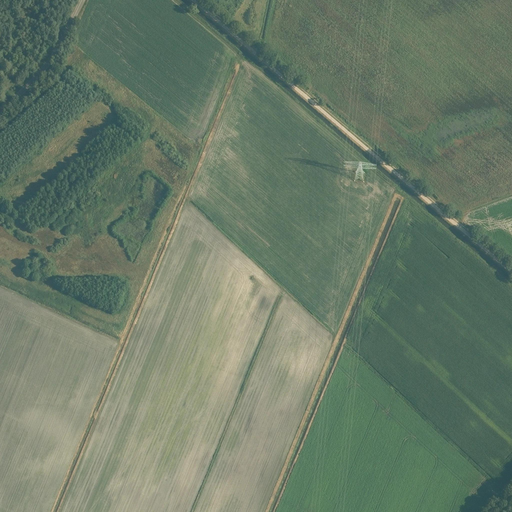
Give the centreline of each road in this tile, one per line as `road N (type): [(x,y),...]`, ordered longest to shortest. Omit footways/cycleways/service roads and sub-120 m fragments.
road 1 (track): [(192,0),(511,272)]
road 2 (unclassified): [(0,111),(41,74),(81,0)]
